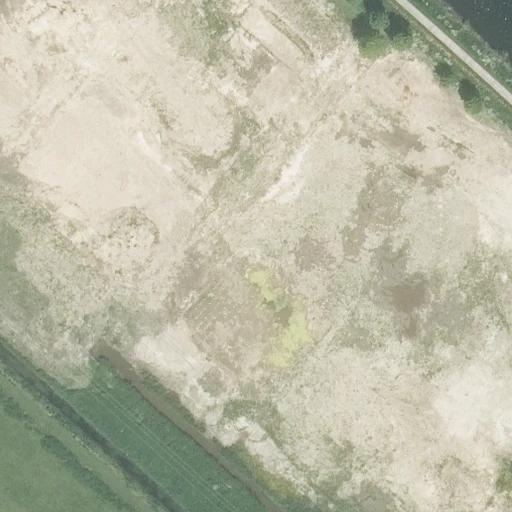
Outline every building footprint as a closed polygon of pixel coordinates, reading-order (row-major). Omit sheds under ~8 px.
[(70,26),(71,51),(91,56),(119,55),(122,41),(137,45),(140,36),(129,37),(129,27),(134,7),(165,5),(166,0),(69,0),(71,24),(70,26)] [(179,9),(174,18),(170,15),(164,26),(186,39),(198,20),(179,9)] [(78,104),(73,44),(27,48),(33,108),(78,104)] [(200,139),(211,147),(217,139),(215,138),(221,129),(211,122),(200,139)] [(94,183),(147,207),(169,158),(117,134),(94,183)] [(121,259),(166,257),(163,212),(119,214),(121,259)] [(0,314),(10,324),(67,262),(35,233),(0,271),(0,314)]
